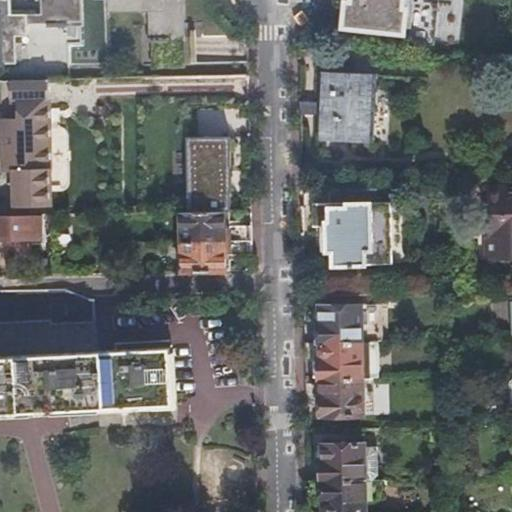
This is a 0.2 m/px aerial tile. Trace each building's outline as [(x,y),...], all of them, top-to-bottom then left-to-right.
[(0,0),(0,67),(13,67),(13,38),(25,38),(25,25),(47,26),(47,30),(68,30),(68,25),(80,26),(80,45),(68,45),(67,69),(110,68),(110,9),(154,9),(154,40),(147,40),(147,46),(168,46),(168,68),(197,68),(197,26),(184,25),(184,0),(0,0)] [(439,47),(446,19),(443,14),(441,12),(430,11),(430,6),(428,3),(427,1),(412,0),(351,0),(352,2),(345,1),(342,28),(403,35),(402,43),(439,47)] [(321,72),(316,141),(374,145),(379,75),(321,72)] [(49,82),(12,83),(12,100),(50,99),(49,82)] [(23,118),(2,119),(3,190),(15,190),(15,206),(52,206),(50,105),(23,105),(23,118)] [(211,136),(223,121),(210,110),(197,124),(211,136)] [(378,189),(332,191),(332,205),(314,206),(315,228),(326,228),(327,252),(334,252),(334,266),(393,264),(391,203),(379,204),(378,189)] [(511,191),(489,192),(491,261),(511,260),(511,191)] [(225,227),(225,213),(181,214),(181,243),(252,242),(252,227),(225,227)] [(32,217),(0,217),(0,239),(32,239),(32,217)] [(253,256),(252,242),(181,243),(181,272),(226,272),(226,257),(253,256)] [(68,291),(0,292),(0,321),(53,320),(53,323),(97,322),(96,299),(89,299),(68,291)] [(321,343),(363,342),(362,307),(320,308),(321,324),(317,324),(318,343),(321,343)] [(0,350),(89,350),(88,324),(0,324),(0,350)] [(363,379),(363,342),(321,343),(321,360),(318,360),(318,362),(314,362),(314,377),(319,377),(319,380),(322,380),(363,379)] [(0,414),(174,405),(171,349),(0,357),(0,414)] [(364,414),(363,379),(322,380),(322,395),(319,395),(319,415),(364,414)] [(321,481),(365,480),(364,449),(364,443),(323,445),(324,461),(320,461),(321,481)] [(376,448),(364,449),(365,480),(377,479),(376,448)] [(365,511),(365,480),(321,481),(321,484),(316,484),(317,500),(321,499),(322,502),(325,502),(324,511),(365,511)]
